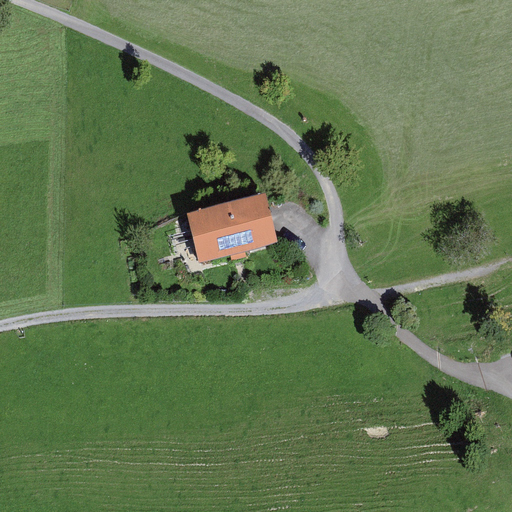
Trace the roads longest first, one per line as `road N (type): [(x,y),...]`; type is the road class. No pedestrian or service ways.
road 1 (track): [(21,0),(229,92),(282,129),(330,193),(341,268),(361,295)]
road 2 (track): [(361,295),(272,307),(73,313),(0,327)]
road 3 (track): [(361,295),(420,350),(511,389)]
road 4 (track): [(361,295),(511,262)]
